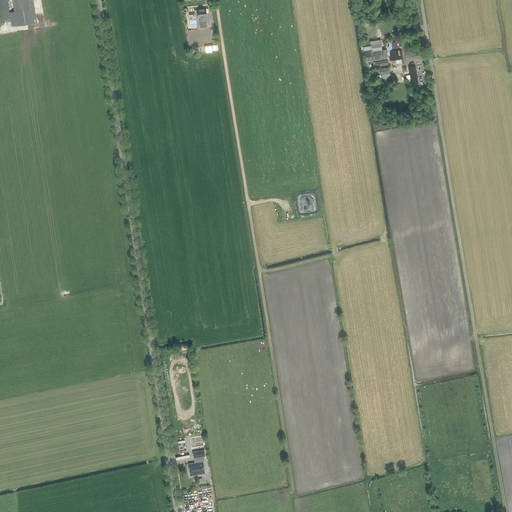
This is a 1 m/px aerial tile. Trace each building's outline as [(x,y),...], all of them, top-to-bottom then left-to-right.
[(13,0),(15,12),(10,13),(12,26),(37,23),(33,0),(13,0)] [(208,9),(194,10),(194,11),(197,10),(198,15),(199,15),(200,29),(207,28),(205,14),(206,14),(205,9),(208,9)] [(205,52),(205,53),(217,51),(216,40),(212,40),(213,45),(204,46),(205,52)] [(362,42),(363,51),(372,50),(372,51),(364,52),(365,62),(387,59),(386,49),(381,50),(380,40),(372,41),(372,45),(371,45),(370,41),(362,42)] [(389,47),(389,50),(391,60),(402,59),(401,48),(399,48),(399,45),(397,45),(397,41),(391,42),(392,47),(389,47)] [(410,80),(412,87),(418,85),(415,66),(408,67),(409,71),(405,71),(407,81),(410,80)] [(382,80),(391,79),(389,67),(379,69),(380,75),(381,75),(382,80)] [(194,458),(195,463),(188,464),(190,476),(204,473),(203,462),(204,462),(203,456),(205,456),(204,450),(193,452),(193,458),(194,458)]
